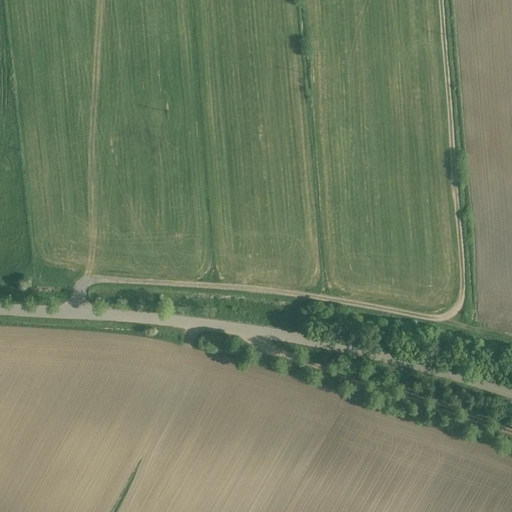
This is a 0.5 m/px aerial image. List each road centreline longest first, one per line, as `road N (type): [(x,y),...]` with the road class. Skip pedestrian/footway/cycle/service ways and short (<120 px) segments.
road 1 (unclassified): [(511,393),(377,354),(250,330),(0,310)]
road 2 (track): [(72,312),(82,287),(98,279),(258,290),(511,340)]
road 3 (track): [(443,322),(460,310),(463,283),(442,0)]
road 4 (track): [(250,330),(264,347),(511,434)]
